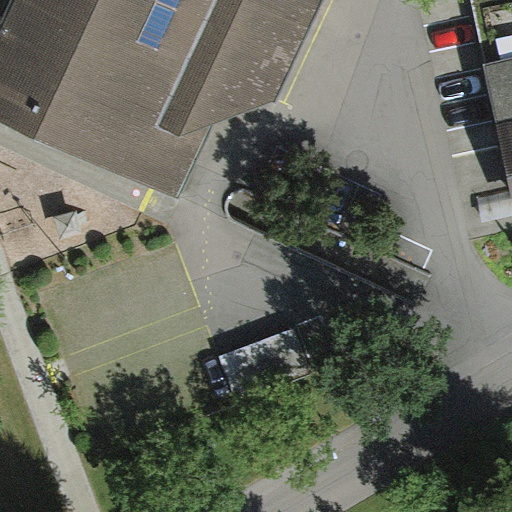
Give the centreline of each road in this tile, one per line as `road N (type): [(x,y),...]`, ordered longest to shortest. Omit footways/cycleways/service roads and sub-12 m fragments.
road 1 (residential): [(481,370),(382,0)]
road 2 (residential): [(481,370),(253,511)]
